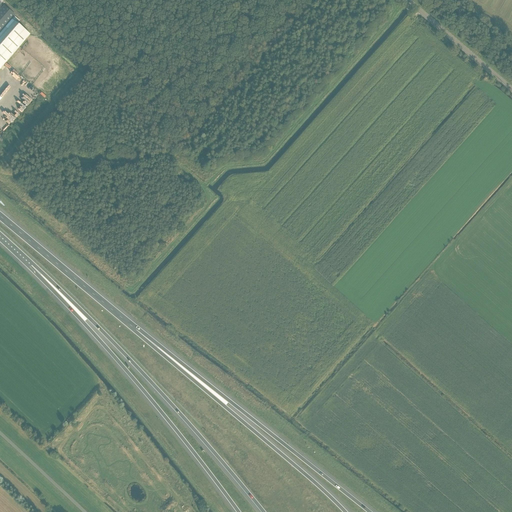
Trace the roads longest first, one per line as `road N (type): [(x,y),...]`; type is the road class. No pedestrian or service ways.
road 1 (motorway): [(31,265),(148,379),(261,511)]
road 2 (motorway): [(31,265),(237,511)]
road 3 (motorway): [(369,511),(135,330)]
road 4 (motorway): [(345,511),(135,330)]
road 5 (motorway): [(135,330),(0,215)]
road 6 (tertiary): [(511,89),(407,0)]
